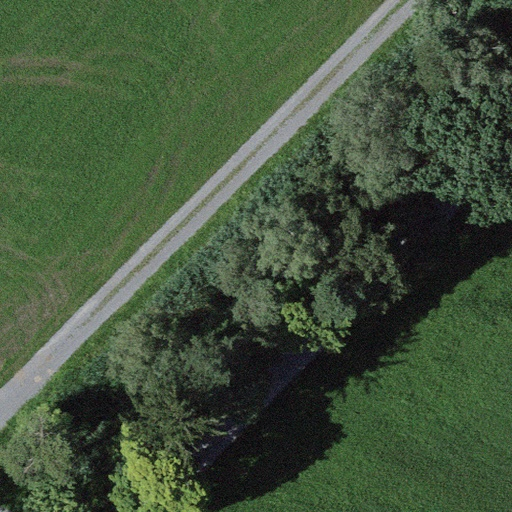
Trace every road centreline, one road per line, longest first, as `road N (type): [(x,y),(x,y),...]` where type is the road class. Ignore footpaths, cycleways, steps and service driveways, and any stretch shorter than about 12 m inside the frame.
road 1 (track): [(407,0),(0,404)]
road 2 (track): [(156,511),(511,147)]
